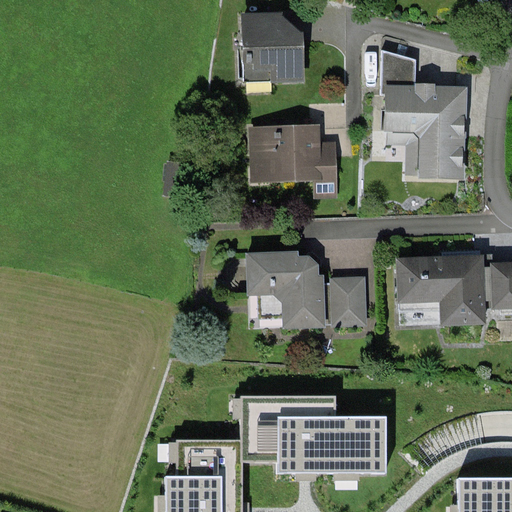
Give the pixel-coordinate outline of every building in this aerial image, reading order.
[(303,18),(238,18),(238,86),(303,86),(303,18)] [(465,187),(463,90),(379,90),(379,141),(402,141),(403,187),(465,187)] [(319,129),(244,130),(245,188),(320,186),(319,129)] [(326,331),(323,253),(241,256),(243,302),(278,301),(279,332),(326,331)] [(483,333),(481,255),(399,258),(400,304),(436,303),(437,334),(483,333)] [(511,270),(488,271),(490,318),(511,317),(511,270)] [(362,282),(328,283),(330,329),(363,328),(362,282)] [(240,398),(241,463),(276,463),(276,475),(304,475),(384,474),(384,418),(334,418),(334,397),(240,398)] [(240,511),(240,441),(175,441),(175,477),(164,477),(164,511),(240,511)] [(511,511),(511,479),(456,480),(456,511),(511,511)]
